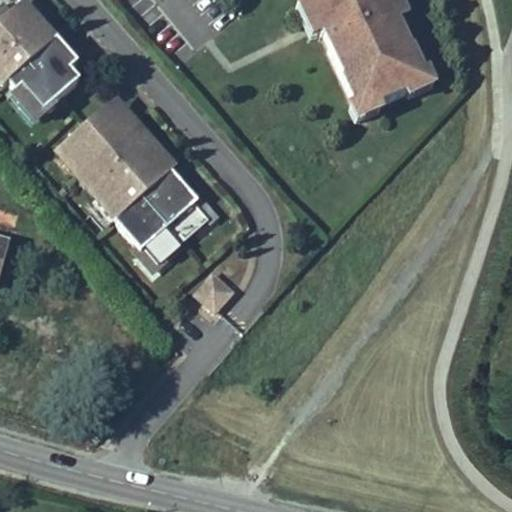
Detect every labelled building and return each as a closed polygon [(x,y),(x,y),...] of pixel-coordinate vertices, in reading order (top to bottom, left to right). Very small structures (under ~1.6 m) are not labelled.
[(74,74),(6,0),(0,0),(0,91),(23,118),(26,116),(34,125),(48,112),(40,103),(74,74)] [(428,80),(390,0),(298,0),(352,116),(367,109),(369,113),(408,95),(405,91),(428,80)] [(55,170),(137,266),(214,200),(115,85),(55,136),(72,155),(55,170)] [(39,150),(55,170),(72,155),(55,136),(39,150)] [(189,302),(213,323),(235,298),(212,277),(189,302)]
